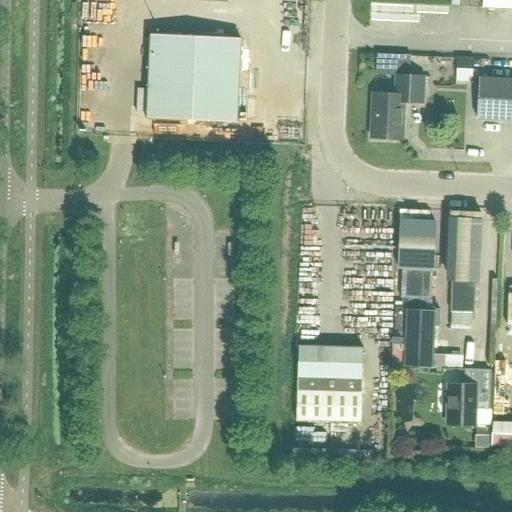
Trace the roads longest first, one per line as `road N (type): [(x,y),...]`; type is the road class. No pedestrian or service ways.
road 1 (unclassified): [(511,192),(394,188),(364,181),(344,165),(333,124),(338,0)]
road 2 (track): [(191,452),(241,479),(285,484),(511,484)]
